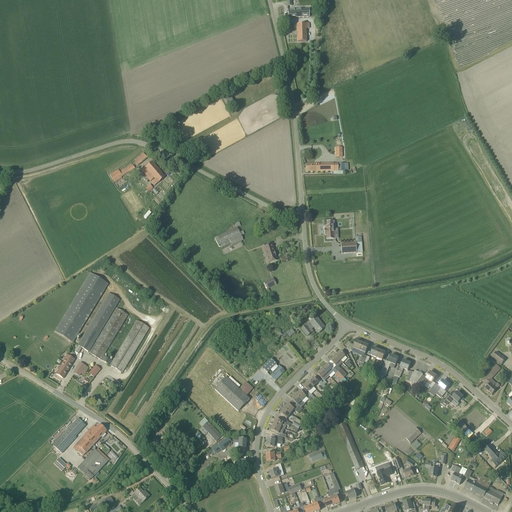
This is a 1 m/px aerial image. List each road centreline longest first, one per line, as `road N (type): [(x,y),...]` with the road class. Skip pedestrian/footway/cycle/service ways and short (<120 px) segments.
road 1 (unclassified): [(302,213),(277,211),(130,139),(0,169)]
road 2 (unclassified): [(191,511),(116,431),(0,357)]
road 3 (residential): [(274,511),(259,467),(265,418),(347,323)]
road 4 (unclassified): [(302,213),(291,99),(269,0)]
road 5 (track): [(511,251),(457,273),(319,296)]
road 6 (residential): [(511,426),(438,362),(347,323)]
road 7 (track): [(511,261),(443,284),(326,305)]
road 8 (secondary): [(486,511),(428,489),(344,511)]
